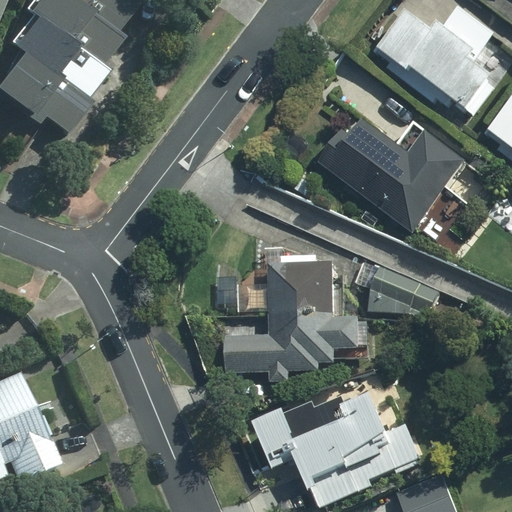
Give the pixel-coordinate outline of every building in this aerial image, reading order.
[(0,0),(0,24),(10,0),(0,0)] [(42,126),(50,116),(76,138),(105,103),(101,100),(120,78),(111,70),(136,41),(127,33),(148,8),(139,0),(53,0),(39,17),(48,25),(25,52),(34,59),(5,94),(42,126)] [(508,72),(486,57),(502,33),(465,8),(449,32),(418,10),(390,50),(480,113),(508,72)] [(511,114),(498,134),(511,143),(511,114)] [(352,132),(327,164),(423,233),(477,161),(437,132),(421,154),(373,119),(359,137),(352,132)] [(277,265),(280,336),(232,338),(233,374),(277,372),(277,384),(299,383),(299,372),(330,371),(329,363),(347,362),(346,352),(372,351),(371,317),(345,318),(342,263),(277,265)] [(372,314),(438,319),(448,295),(376,264),(366,288),(375,292),(372,314)] [(0,482),(62,457),(28,375),(0,386),(0,482)] [(284,470),(308,461),(326,506),(427,460),(414,427),(401,432),(386,395),(356,407),(362,422),(310,443),(298,413),(266,425),(284,470)]
